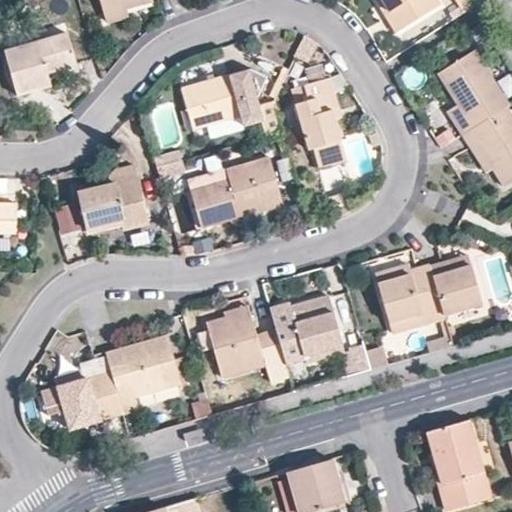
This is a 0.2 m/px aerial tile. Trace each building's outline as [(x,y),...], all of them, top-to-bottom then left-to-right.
[(100,0),(106,19),(128,13),(126,6),(145,0),(100,0)] [(379,0),(375,3),(385,18),(389,14),(379,0)] [(379,0),(389,14),(385,18),(396,36),(440,8),(435,0),(379,0)] [(471,8),(466,0),(451,0),(461,15),(471,8)] [(67,32),(4,49),(16,93),(49,84),(47,72),(75,64),(67,32)] [(309,37),(303,36),(294,56),(309,63),(318,46),(315,42),(309,37)] [(438,74),(456,106),(457,106),(463,116),(455,121),(464,135),(506,108),(474,53),(438,74)] [(243,127),(261,122),(262,121),(258,106),(256,99),(266,77),(250,70),(228,76),(228,75),(179,89),(192,130),(240,117),(243,127)] [(329,79),(292,89),(309,150),(315,148),(341,142),(329,96),(333,95),(329,79)] [(262,121),(261,122),(265,136),(283,132),(274,101),(258,106),(262,121)] [(448,111),(455,121),(463,116),(457,106),(456,106),(448,111)] [(506,108),(464,135),(472,149),(478,145),(492,169),(503,187),(511,181),(511,118),(508,111),(506,108)] [(341,142),(315,148),(320,168),(346,161),(341,142)] [(478,145),(472,149),(486,173),(492,169),(478,145)] [(178,151),(154,158),(157,168),(181,161),(178,151)] [(201,227),(239,216),(236,208),(258,202),(260,210),(281,203),(268,157),(225,169),(228,180),(190,191),(201,227)] [(181,161),(157,168),(160,180),(184,173),(181,161)] [(105,186),(77,194),(85,231),(120,223),(122,229),(147,222),(133,165),(113,169),(103,178),(105,186)] [(187,181),(190,191),(228,180),(225,169),(187,181)] [(329,196),(335,214),(347,210),(351,208),(345,191),(329,196)] [(56,207),(61,225),(79,220),(74,202),(56,207)] [(236,208),(239,216),(260,210),(258,202),(236,208)] [(0,231),(16,232),(16,205),(0,204),(0,231)] [(79,220),(61,225),(63,231),(81,226),(79,220)] [(467,257),(445,264),(447,275),(470,268),(467,257)] [(445,264),(430,268),(443,314),(480,304),(470,268),(447,275),(445,264)] [(410,275),(409,271),(407,265),(375,274),(378,284),(410,275)] [(430,268),(429,265),(409,271),(410,275),(378,284),(388,323),(420,314),(422,325),(444,318),(443,314),(430,268)] [(268,308),(275,329),(285,365),(303,360),(304,362),(342,351),(325,295),(289,305),(288,302),(268,308)] [(222,312),(224,319),(248,311),(246,305),(222,312)] [(285,365),(275,329),(255,335),(248,311),(224,319),(204,325),(220,379),(264,366),(262,361),(271,359),(274,368),(285,365)] [(391,334),(422,325),(420,314),(388,323),(391,334)] [(164,336),(103,353),(109,372),(120,413),(121,414),(135,410),(131,398),(178,385),(171,361),(164,336)] [(428,342),(430,351),(449,346),(446,337),(428,342)] [(384,350),(366,355),(370,369),(388,364),(384,350)] [(356,373),(370,369),(366,355),(365,352),(351,356),(356,373)] [(341,359),(346,376),(356,373),(351,356),(341,359)] [(171,361),(178,385),(186,382),(179,359),(171,361)] [(67,384),(81,380),(79,370),(54,377),(57,387),(67,384)] [(120,413),(109,372),(81,380),(67,384),(57,387),(54,377),(37,382),(46,414),(63,410),(68,428),(120,413)] [(193,419),(210,414),(205,398),(189,403),(193,419)] [(491,498),(468,420),(427,432),(434,452),(443,482),(438,483),(446,510),(491,498)] [(429,453),(438,483),(443,482),(434,452),(429,453)] [(331,459),(285,472),(296,511),(305,511),(348,500),(344,486),(339,488),(334,473),(331,459)] [(339,488),(344,486),(340,472),(334,473),(339,488)] [(167,509),(167,511),(200,511),(197,500),(167,509)]
